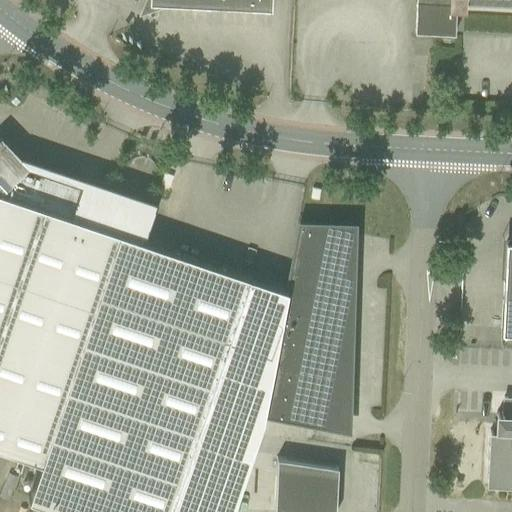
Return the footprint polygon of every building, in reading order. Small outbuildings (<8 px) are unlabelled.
[(416,0),(415,30),(435,31),(436,0),(416,0)] [(511,0),(436,0),(435,31),(438,31),(454,32),(456,3),(466,4),(465,0),(511,0)] [(0,445),(41,459),(29,497),(71,511),(168,511),(249,274),(143,238),(154,206),(28,163),(13,147),(0,134),(0,133),(0,445)] [(300,222),(295,248),(264,411),(310,420),(325,423),(325,421),(324,421),(327,408),(339,410),(347,370),(341,369),(348,333),(342,332),(349,295),(343,294),(350,257),(344,256),(348,232),(300,222)] [(505,242),(501,329),(511,329),(511,237),(510,238),(505,242)] [(511,396),(504,396),(503,412),(497,412),(496,429),(490,429),(488,455),(487,480),(511,481),(511,396)] [(274,511),(292,511),(335,511),(338,465),(335,465),(336,455),(288,448),(287,458),(277,456),(274,511)]
